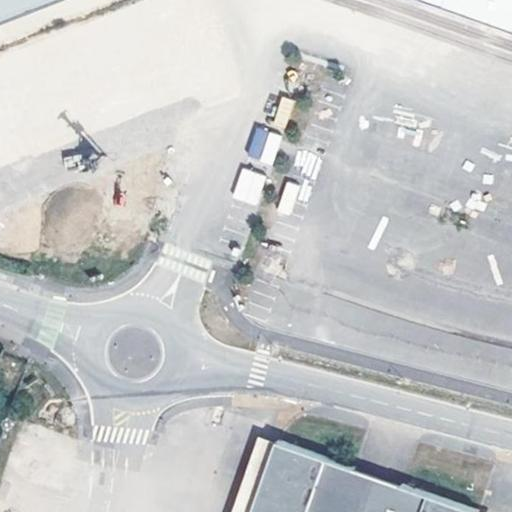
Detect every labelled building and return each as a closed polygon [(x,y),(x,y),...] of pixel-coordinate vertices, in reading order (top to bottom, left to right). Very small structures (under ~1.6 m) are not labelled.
[(0,0),(0,43),(133,0),(0,0)] [(511,0),(400,0),(511,39),(511,0)] [(273,124),(285,127),(293,100),(281,96),(273,124)] [(245,153),(270,164),(282,136),(257,125),(245,153)] [(242,167),(232,196),(256,205),(267,175),(242,167)] [(154,256),(171,208),(171,205),(122,187),(104,237),(154,256)] [(511,252),(437,234),(411,335),(511,360),(511,252)] [(477,511),(478,509),(276,440),(251,511),(477,511)]
